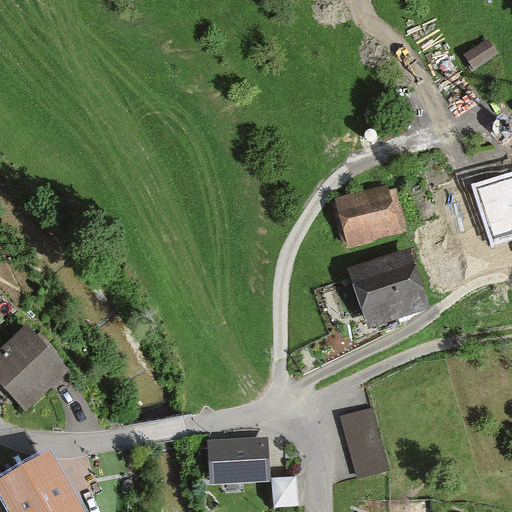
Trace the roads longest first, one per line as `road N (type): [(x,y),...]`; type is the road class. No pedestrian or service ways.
road 1 (unclassified): [(0,434),(45,447),(81,445),(276,417),(313,439),(323,511)]
road 2 (track): [(348,170),(452,129),(492,126),(511,137)]
